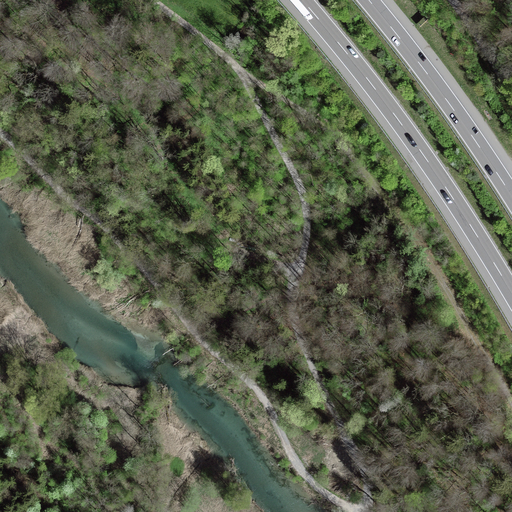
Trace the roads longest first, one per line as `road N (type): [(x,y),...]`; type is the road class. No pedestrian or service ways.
road 1 (track): [(359,511),(366,478),(292,322),(303,195),(243,77),(154,0)]
road 2 (track): [(0,133),(98,220),(209,346),(250,380),(302,471),(353,511)]
road 3 (track): [(511,402),(436,272),(348,151),(309,116),(243,77)]
road 4 (motorway): [(301,0),(401,124),(511,293)]
road 5 (motorway): [(511,196),(368,0)]
